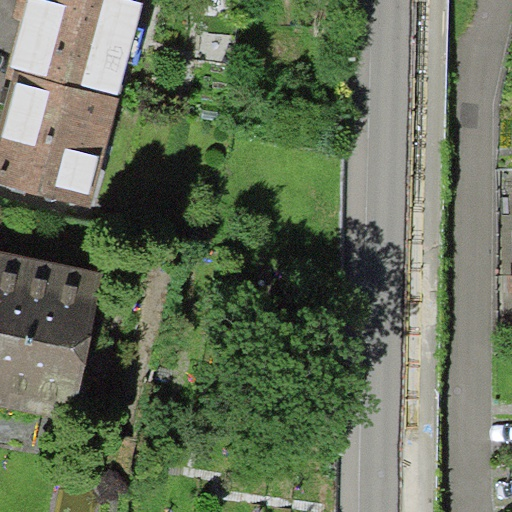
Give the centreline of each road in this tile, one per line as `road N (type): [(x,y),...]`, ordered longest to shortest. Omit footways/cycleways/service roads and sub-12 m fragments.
road 1 (residential): [(493,0),(471,94),(474,511)]
road 2 (tertiary): [(403,0),(393,511)]
